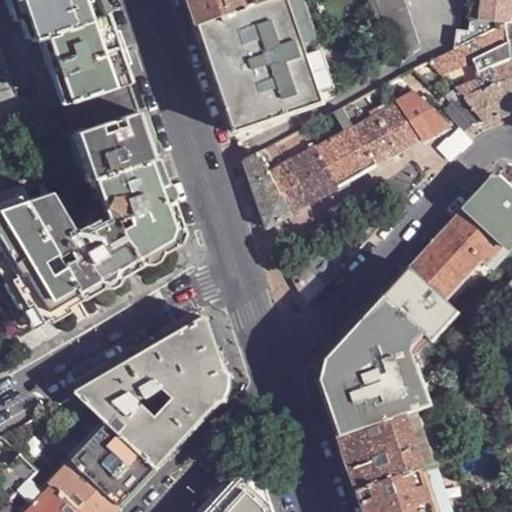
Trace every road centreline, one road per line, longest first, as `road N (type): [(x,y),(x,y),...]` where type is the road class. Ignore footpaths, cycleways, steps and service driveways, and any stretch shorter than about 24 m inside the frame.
road 1 (residential): [(511,132),(489,141),(277,382)]
road 2 (tertiary): [(145,0),(237,268)]
road 3 (tertiary): [(0,403),(237,268)]
road 4 (residential): [(277,382),(159,511)]
road 5 (tertiary): [(277,382),(322,511)]
road 6 (tertiary): [(237,268),(277,382)]
